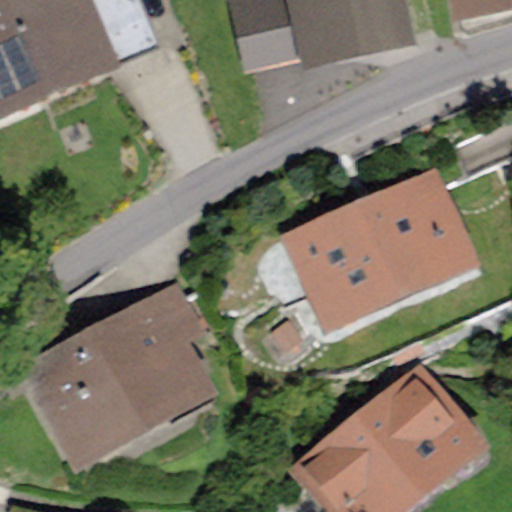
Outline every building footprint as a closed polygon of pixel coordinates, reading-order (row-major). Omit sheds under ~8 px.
[(0,0),(0,116),(15,110),(10,98),(150,41),(133,0),(0,0)] [(301,0),(314,54),(399,36),(391,0),(301,0)] [(511,0),(456,0),(458,9),(511,0)] [(453,260),(425,196),(307,248),(336,312),(453,260)] [(191,297),(42,379),(83,454),(193,393),(172,356),(212,334),(191,297)] [(382,511),(461,449),(416,394),(317,475),(346,511),(382,511)]
